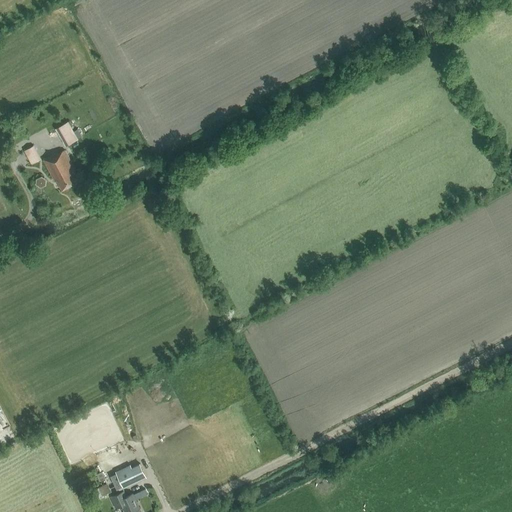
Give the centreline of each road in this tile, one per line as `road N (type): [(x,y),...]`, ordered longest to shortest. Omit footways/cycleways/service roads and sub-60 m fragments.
road 1 (track): [(187,511),(511,346)]
road 2 (track): [(0,236),(31,215),(14,153),(43,134)]
